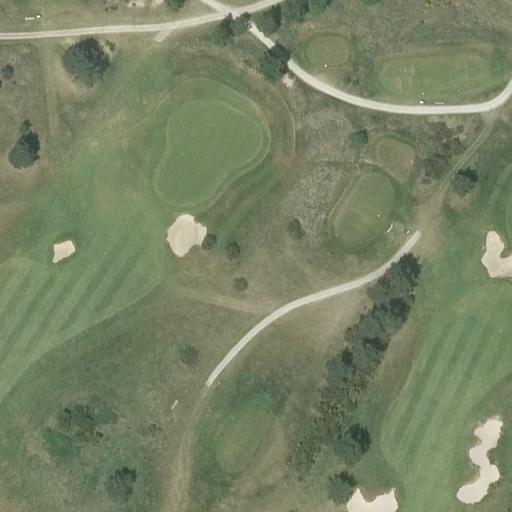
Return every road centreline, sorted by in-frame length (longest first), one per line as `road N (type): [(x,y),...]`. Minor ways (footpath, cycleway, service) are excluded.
road 1 (track): [(502,97),(395,261),(268,319),(206,381),(188,411)]
road 2 (track): [(511,83),(477,108),(387,110),(353,101),(291,69),(235,15),(203,0)]
road 3 (track): [(276,0),(168,27),(0,36)]
